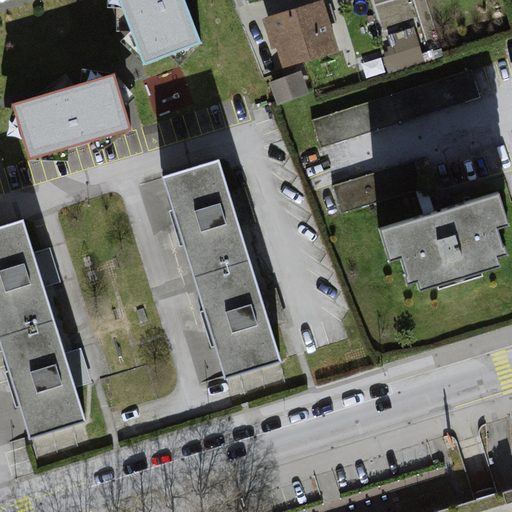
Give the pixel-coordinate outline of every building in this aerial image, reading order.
[(185,0),(118,0),(145,64),(202,41),(185,0)] [(324,0),(263,20),(280,71),(340,51),(324,0)] [(414,27),(387,35),(393,55),(386,57),(390,70),(424,60),(414,28),(414,27)] [(299,71),(269,83),(277,105),(308,94),(299,71)] [(468,71),(308,119),(317,149),(476,100),(468,71)] [(11,104),(28,158),(129,127),(112,73),(11,104)] [(218,158),(160,176),(223,378),(282,360),(218,158)] [(403,186),(398,166),(358,177),(363,196),(403,186)] [(332,177),(341,207),(362,201),(354,171),(332,177)] [(500,194),(378,231),(388,265),(402,261),(412,296),(509,267),(498,232),(511,228),(502,200),(500,194)] [(22,219),(0,225),(0,342),(28,434),(83,417),(22,219)] [(511,511),(511,491),(441,511),(511,511)]
